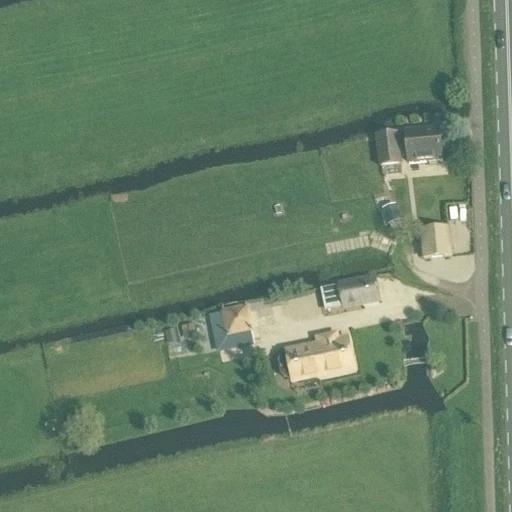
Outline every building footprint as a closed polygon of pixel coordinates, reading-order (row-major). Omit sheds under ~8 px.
[(438,164),(443,163),(440,132),(436,133),(436,132),(406,136),(409,166),(427,164),(429,167),(436,166),(438,164)] [(381,169),(401,167),(397,137),(377,139),(381,169)] [(424,261),(452,259),(449,231),(421,233),(424,261)] [(340,288),(343,305),(360,301),(361,307),(379,303),(374,280),(340,287),(340,288)] [(255,335),(249,307),(220,313),(226,341),(229,340),(252,336),(255,335)] [(280,360),(278,365),(281,378),(284,381),(288,382),(293,381),(352,369),(347,341),(288,353),(288,356),(283,357),(280,360)]
